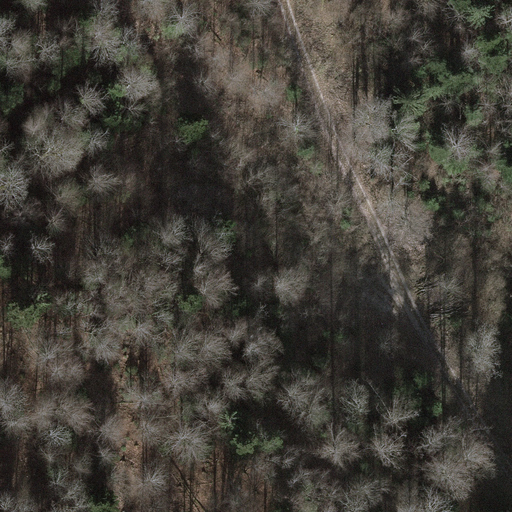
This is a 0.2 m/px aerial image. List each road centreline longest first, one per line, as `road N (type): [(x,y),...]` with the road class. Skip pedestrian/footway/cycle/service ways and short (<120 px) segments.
road 1 (track): [(408,303),(214,115),(111,0)]
road 2 (track): [(430,350),(292,0)]
road 3 (track): [(430,350),(511,467)]
